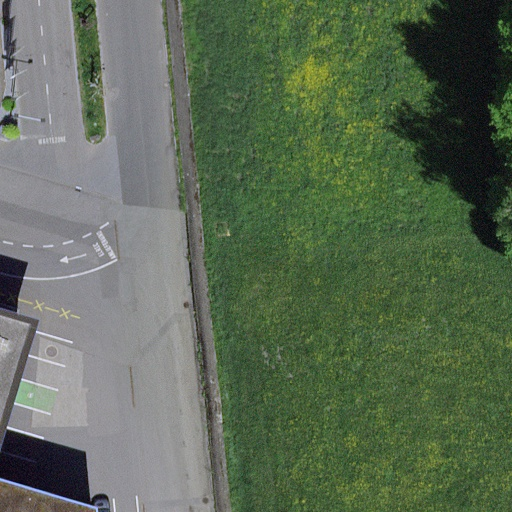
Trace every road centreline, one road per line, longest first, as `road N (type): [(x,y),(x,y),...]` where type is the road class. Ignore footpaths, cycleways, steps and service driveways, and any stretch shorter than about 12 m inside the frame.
road 1 (unclassified): [(185,511),(135,0)]
road 2 (unknown): [(167,318),(0,268)]
